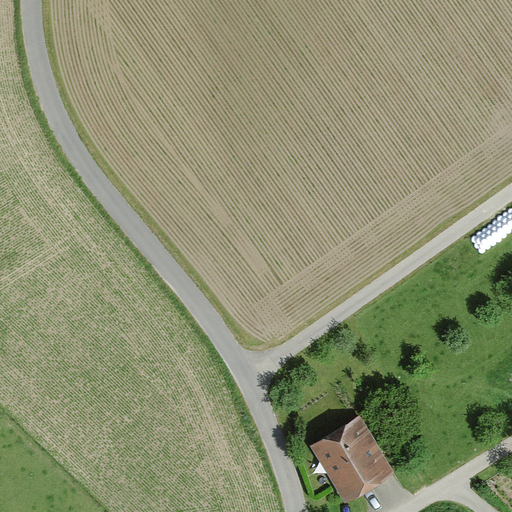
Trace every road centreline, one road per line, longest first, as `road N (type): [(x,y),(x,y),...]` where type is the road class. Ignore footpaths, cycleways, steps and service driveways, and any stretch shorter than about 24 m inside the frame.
road 1 (unclassified): [(295,511),(272,438),(226,345),(64,132),(37,55),(31,0)]
road 2 (track): [(511,191),(246,379)]
road 3 (track): [(405,511),(511,439)]
